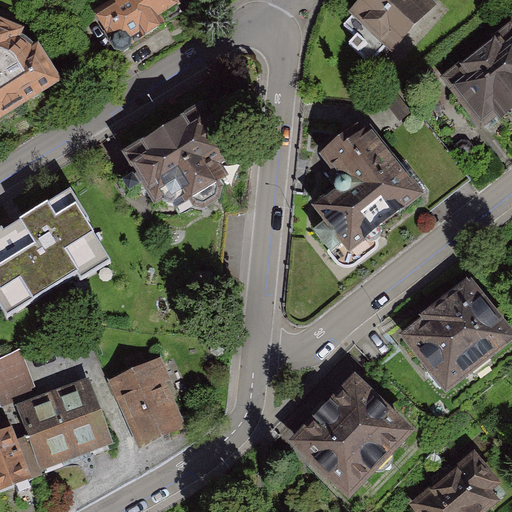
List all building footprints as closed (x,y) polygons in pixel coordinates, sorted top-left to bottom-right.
[(178,15),(169,0),(113,0),(117,6),(92,22),(118,62),(160,36),(156,29),(178,15)] [(424,0),(364,0),(347,17),(388,59),(436,11),(424,0)] [(18,37),(0,28),(0,126),(55,92),(33,54),(18,37)] [(511,37),(509,33),(440,82),(479,135),(511,111),(511,37)] [(189,120),(115,163),(148,221),(159,214),(171,220),(228,188),(189,120)] [(346,276),(426,205),(366,139),(343,136),(314,158),(334,184),(329,200),(311,215),(313,239),(346,276)] [(65,199),(0,235),(0,315),(6,326),(105,271),(65,199)] [(465,288),(393,341),(440,404),(511,351),(465,288)] [(19,354),(0,362),(0,409),(0,410),(36,395),(19,354)] [(156,363),(108,383),(136,450),(185,430),(156,363)] [(351,374),(284,439),(342,498),(409,433),(351,374)] [(88,380),(14,407),(37,472),(112,445),(88,380)] [(9,428),(0,431),(0,490),(29,479),(9,428)] [(475,453),(408,504),(413,511),(490,511),(510,497),(475,453)]
